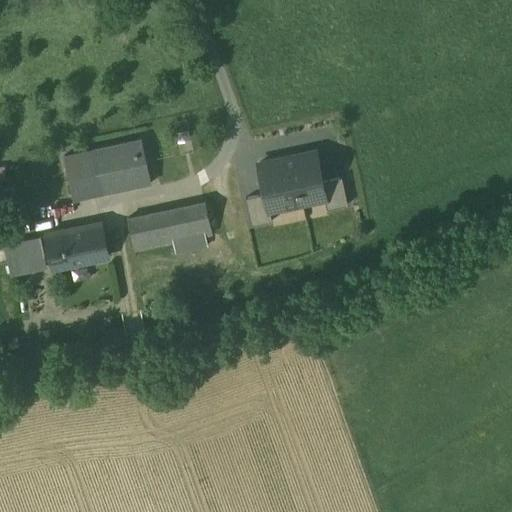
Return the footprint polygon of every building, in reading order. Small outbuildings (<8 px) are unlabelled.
[(141,138),(94,149),(102,192),(150,182),(141,138)] [(316,150),(258,162),(265,193),(268,209),(269,209),(324,197),(326,196),(322,181),(316,150)] [(341,176),(322,181),(326,196),(324,197),(327,209),(347,204),(341,176)] [(0,200),(3,214),(19,210),(13,187),(0,189),(0,200)] [(251,225),(272,221),(269,209),(268,209),(265,193),(245,197),(251,225)] [(158,212),(127,218),(134,249),(147,247),(212,232),(205,202),(158,212)] [(47,235),(52,254),(54,267),(107,256),(100,224),(47,235)] [(47,235),(4,244),(8,264),(52,254),(47,235)] [(114,263),(78,265),(80,297),(116,295),(114,263)]
